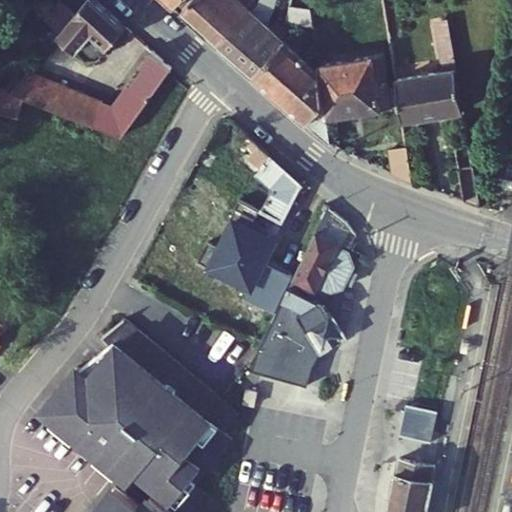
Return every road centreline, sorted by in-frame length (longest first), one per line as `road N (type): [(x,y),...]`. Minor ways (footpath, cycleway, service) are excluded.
road 1 (residential): [(222,79),(193,114),(83,312),(0,428)]
road 2 (residential): [(336,511),(399,203)]
road 3 (tertiary): [(222,79),(323,166),(399,203)]
